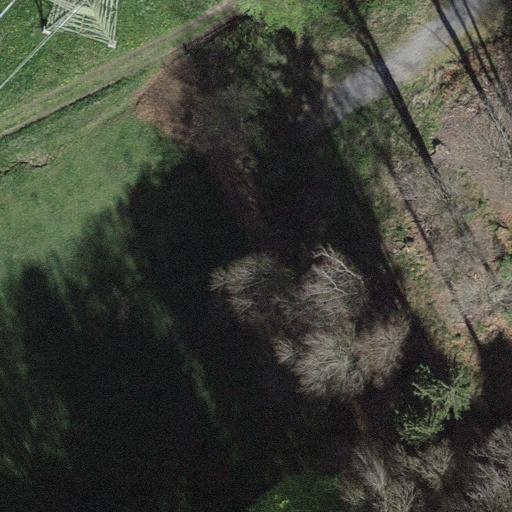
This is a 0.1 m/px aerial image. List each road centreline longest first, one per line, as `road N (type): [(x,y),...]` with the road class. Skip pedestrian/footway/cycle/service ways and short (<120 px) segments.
road 1 (track): [(246,0),(0,128)]
road 2 (track): [(471,0),(357,83)]
